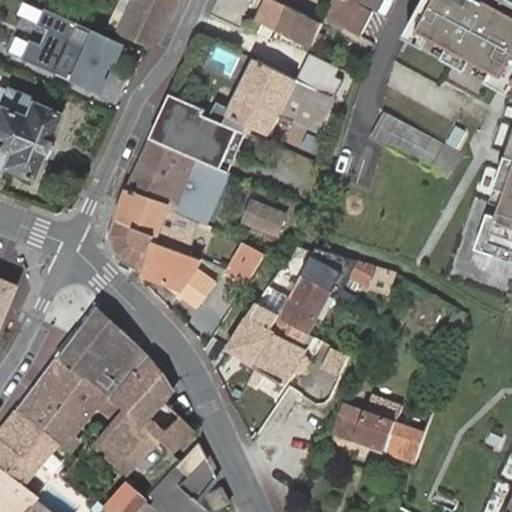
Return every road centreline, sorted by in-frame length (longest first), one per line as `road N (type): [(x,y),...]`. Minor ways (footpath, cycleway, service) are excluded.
road 1 (tertiary): [(259,511),(190,371),(70,246)]
road 2 (residential): [(70,246),(183,0)]
road 3 (residential): [(0,379),(70,246)]
